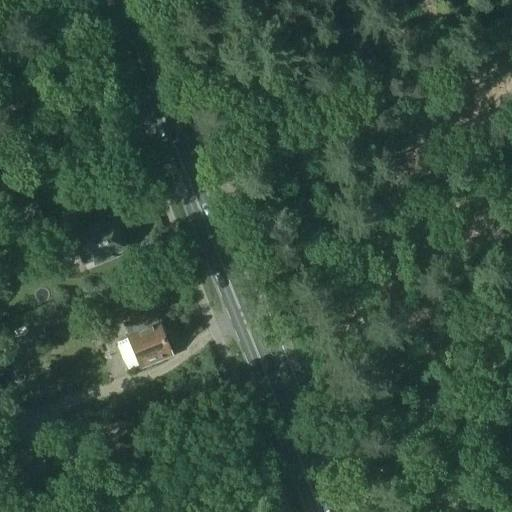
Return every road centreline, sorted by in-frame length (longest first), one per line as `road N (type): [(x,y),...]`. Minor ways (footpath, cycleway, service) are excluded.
road 1 (primary): [(320,511),(115,0)]
road 2 (track): [(160,112),(0,184)]
